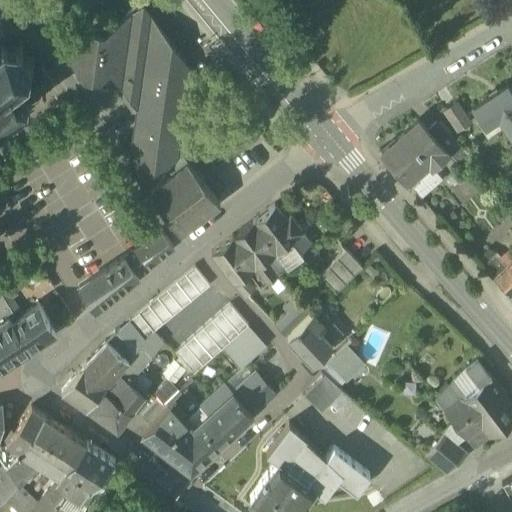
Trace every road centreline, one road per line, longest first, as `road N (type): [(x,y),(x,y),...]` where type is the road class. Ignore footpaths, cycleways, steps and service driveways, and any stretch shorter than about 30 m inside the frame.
road 1 (residential): [(186,243),(304,371),(196,473),(171,485)]
road 2 (tertiary): [(511,338),(336,136)]
road 3 (residential): [(186,243),(28,384)]
road 4 (residential): [(511,24),(336,136)]
road 5 (residential): [(336,136),(186,243)]
road 6 (tertiary): [(336,136),(219,0)]
road 7 (residential): [(171,485),(28,384)]
